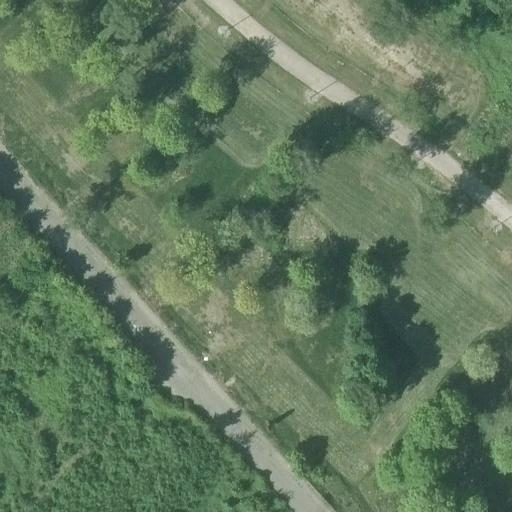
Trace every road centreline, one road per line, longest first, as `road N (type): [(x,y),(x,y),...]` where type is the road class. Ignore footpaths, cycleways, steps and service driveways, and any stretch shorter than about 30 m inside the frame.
road 1 (residential): [(312,511),(0,166)]
road 2 (unknown): [(218,0),(285,58),(400,131),(511,220)]
